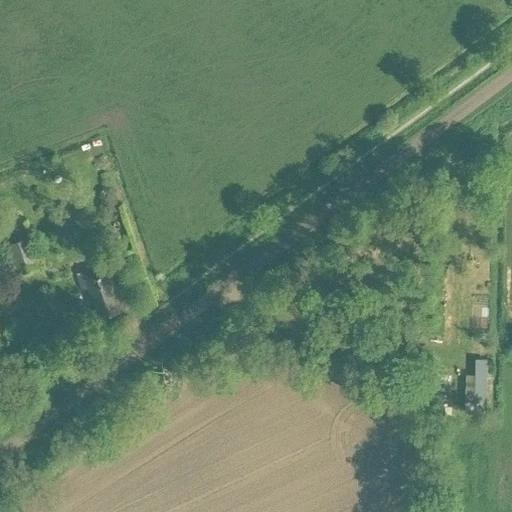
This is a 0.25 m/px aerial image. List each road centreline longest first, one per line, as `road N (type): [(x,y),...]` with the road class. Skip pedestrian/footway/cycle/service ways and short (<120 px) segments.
road 1 (unclassified): [(0,449),(511,75)]
road 2 (track): [(215,296),(440,355)]
